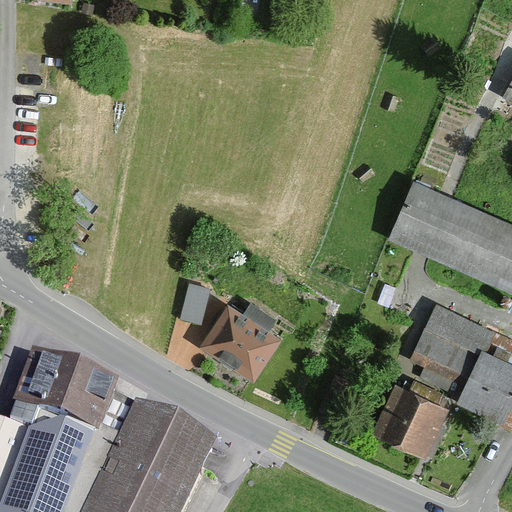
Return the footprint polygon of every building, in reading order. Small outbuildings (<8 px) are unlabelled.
[(392,234),(511,284),(511,222),(415,182),(392,234)] [(190,276),(182,313),(203,318),(211,281),(190,276)] [(260,384),(287,337),(229,304),(202,350),(260,384)] [(504,331),(442,305),(413,370),(464,392),(460,402),(511,424),(511,358),(495,351),(504,331)] [(104,435),(122,391),(50,362),(39,390),(32,387),(16,427),(0,420),(0,511),(190,511),(219,441),(140,409),(126,444),(104,435)] [(431,457),(455,407),(402,382),(378,432),(431,457)]
